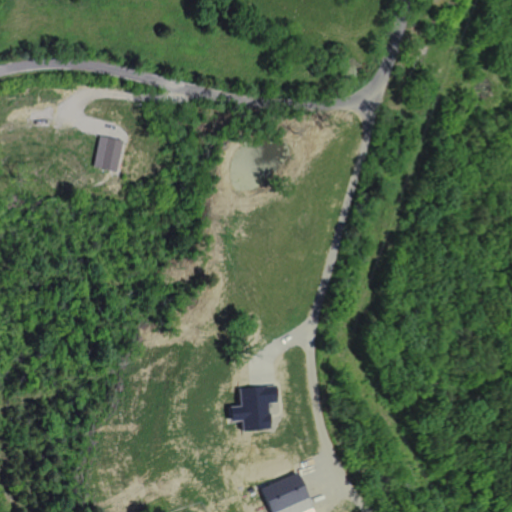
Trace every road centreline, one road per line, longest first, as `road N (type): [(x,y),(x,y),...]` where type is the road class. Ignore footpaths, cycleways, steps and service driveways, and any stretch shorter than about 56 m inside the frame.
road 1 (residential): [(0,69),(74,63),(259,102),(350,102),(382,77),(406,0)]
road 2 (residential): [(364,96),(371,119),(315,306),(309,371),(327,448),(369,511)]
